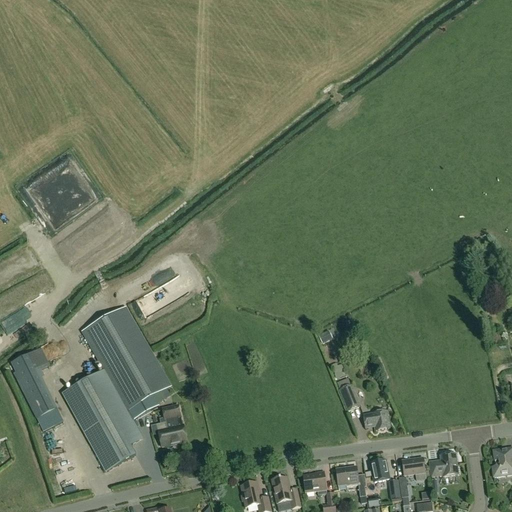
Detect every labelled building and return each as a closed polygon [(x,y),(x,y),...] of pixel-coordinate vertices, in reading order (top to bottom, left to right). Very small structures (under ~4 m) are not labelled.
[(68,258),(122,218),(112,206),(86,226),(59,246),(68,258)] [(12,301),(0,311),(8,321),(16,314),(15,313),(20,310),(12,301)] [(158,408),(157,405),(166,400),(162,394),(170,389),(125,309),(84,332),(105,371),(63,395),(106,473),(136,457),(130,447),(143,440),(133,422),(158,408)] [(322,344),(327,342),(323,334),(318,337),(322,344)] [(48,363),(41,349),(9,365),(37,420),(55,411),(34,370),(48,363)] [(389,380),(379,359),(374,362),(383,382),(389,380)] [(331,367),(334,375),(336,380),(343,376),(341,372),(344,371),(342,365),(337,367),(336,364),(331,367)] [(360,408),(352,386),(351,387),(348,380),(337,385),(339,391),(338,392),(347,413),(360,408)] [(185,446),(186,443),(187,443),(184,427),(182,427),(180,419),(181,419),(178,407),(162,410),(165,424),(157,426),(161,448),(179,444),(181,447),(185,446)] [(390,430),(387,413),(372,415),(372,416),(363,417),(365,428),(374,426),(375,432),(390,430)] [(494,479),(511,476),(511,450),(493,453),(495,468),(492,469),(494,479)] [(84,456),(80,458),(86,471),(90,469),(84,456)] [(443,478),(458,476),(455,456),(440,458),(441,463),(430,464),(432,478),(443,477),(443,478)] [(423,460),(402,463),(404,477),(425,474),(423,460)] [(381,463),(371,465),(374,481),(378,480),(379,483),(389,481),(386,466),(382,466),(381,463)] [(359,487),(356,469),(336,472),(338,487),(345,486),(345,487),(347,489),(359,487)] [(315,476),(303,477),(305,495),(317,493),(318,497),(326,496),(327,507),(322,507),(322,511),(335,511),(334,494),(327,495),(324,473),(315,475),(315,476)] [(408,501),(406,479),(399,480),(402,501),(408,501)] [(280,480),(272,482),(277,506),(290,503),(292,510),(300,509),(297,491),(290,493),(287,480),(280,481),(280,480)] [(401,502),(398,482),(388,484),(390,504),(401,502)] [(258,484),(240,488),(242,498),(241,498),(242,503),(244,503),(245,510),(257,507),(258,511),(270,511),(268,499),(261,501),(258,484)] [(432,495),(421,497),(422,503),(432,502),(432,495)] [(410,506),(410,511),(432,511),(431,503),(416,505),(410,506)]
